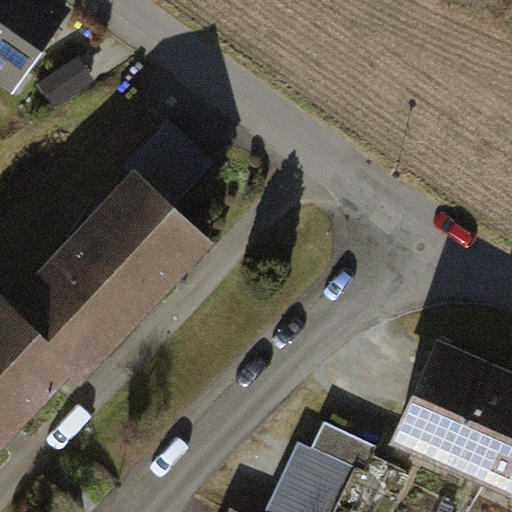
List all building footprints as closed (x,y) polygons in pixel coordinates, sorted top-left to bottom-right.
[(61,0),(0,0),(0,74),(19,88),(75,10),(61,0)] [(143,190),(17,306),(82,376),(208,260),(143,190)] [(17,306),(0,321),(0,450),(82,376),(17,306)] [(511,381),(439,349),(397,441),(511,492),(511,381)] [(379,448),(326,422),(313,448),(301,443),(266,511),(334,511),(356,468),(366,473),(379,448)]
